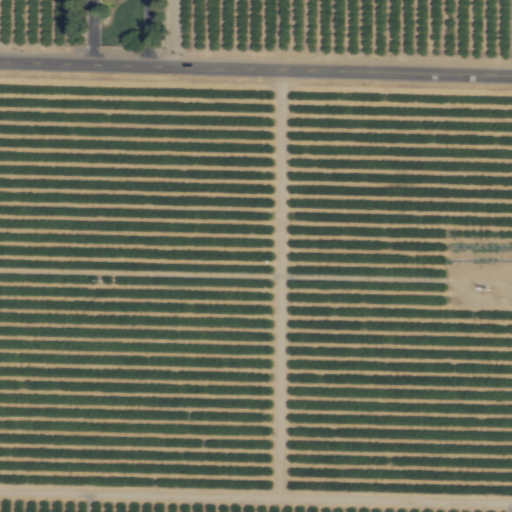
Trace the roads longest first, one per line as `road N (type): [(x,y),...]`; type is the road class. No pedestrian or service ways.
road 1 (residential): [(0,58),(336,71)]
road 2 (residential): [(336,71),(511,75)]
